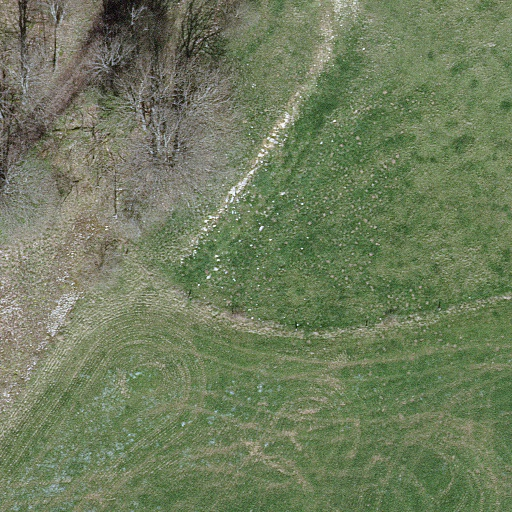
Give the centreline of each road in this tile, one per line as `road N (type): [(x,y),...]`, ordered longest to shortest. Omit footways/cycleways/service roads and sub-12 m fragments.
road 1 (track): [(198,258),(262,190),(339,73),(352,0)]
road 2 (track): [(116,0),(0,133)]
